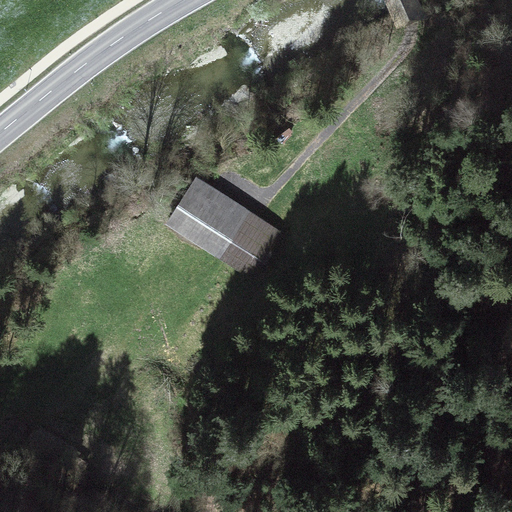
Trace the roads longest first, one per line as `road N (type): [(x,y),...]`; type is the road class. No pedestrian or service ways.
road 1 (track): [(400,0),(411,27),(401,53),(275,187),(263,192),(222,173)]
road 2 (tertiary): [(0,133),(182,0)]
